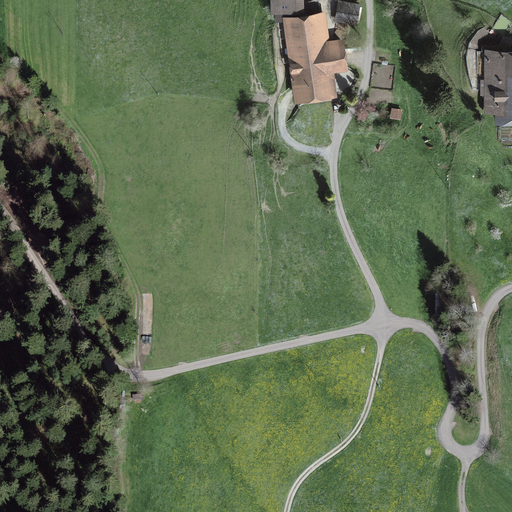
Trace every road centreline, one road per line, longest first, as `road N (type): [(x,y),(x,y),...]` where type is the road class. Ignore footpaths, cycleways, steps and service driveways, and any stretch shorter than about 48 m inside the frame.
road 1 (track): [(381,325),(135,375),(101,355),(0,211)]
road 2 (track): [(511,290),(492,303),(483,323),(482,441),(471,452),(453,451),(442,431),(452,387),(432,336),(405,323),(381,325)]
road 3 (track): [(381,325),(332,166),(364,81),(370,0)]
road 4 (track): [(289,511),(298,484),(351,440),(368,407),(381,325)]
